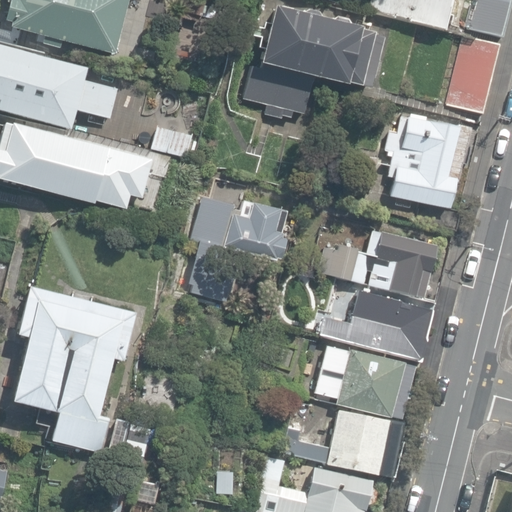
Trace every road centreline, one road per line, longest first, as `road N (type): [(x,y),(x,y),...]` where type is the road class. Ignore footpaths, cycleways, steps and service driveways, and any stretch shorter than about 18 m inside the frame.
road 1 (secondary): [(511,205),(466,393)]
road 2 (secondary): [(466,393),(436,511)]
